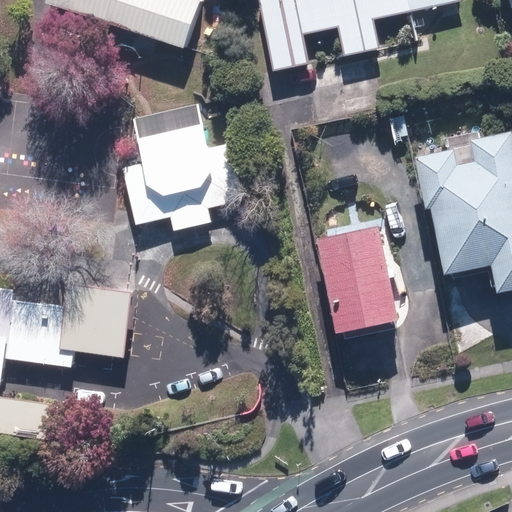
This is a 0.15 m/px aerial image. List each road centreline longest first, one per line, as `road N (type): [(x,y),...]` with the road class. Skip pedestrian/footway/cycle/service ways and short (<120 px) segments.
road 1 (primary): [(314,511),(420,457),(511,430)]
road 2 (tertiary): [(78,511),(143,488),(207,494),(242,511)]
